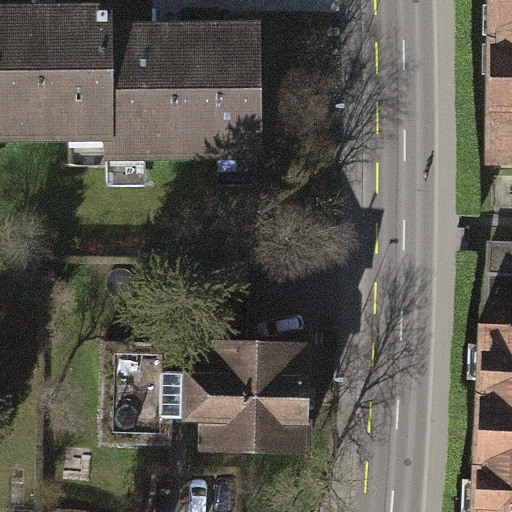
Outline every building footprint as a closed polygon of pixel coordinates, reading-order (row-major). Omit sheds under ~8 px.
[(108,0),(50,0),(0,1),(0,134),(111,132),(109,19),(108,0)] [(511,0),(490,0),(489,154),(511,153),(511,0)] [(263,141),(260,16),(109,19),(111,132),(111,144),(263,141)] [(511,243),(487,242),(484,312),(511,313),(511,243)] [(511,511),(511,313),(484,312),(479,312),(469,511),(511,511)] [(313,332),(198,332),(198,340),(103,340),(103,441),(197,441),(197,446),(313,446),(313,332)]
